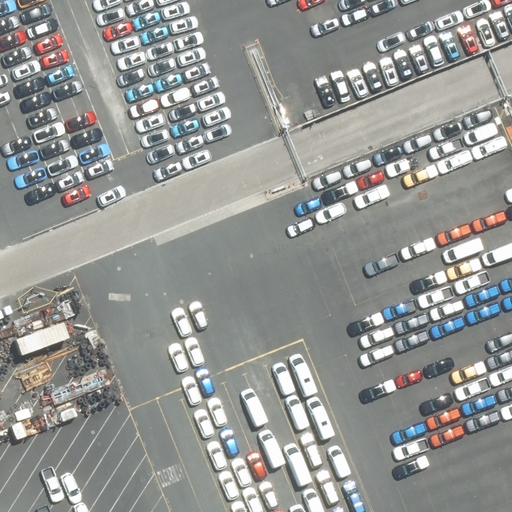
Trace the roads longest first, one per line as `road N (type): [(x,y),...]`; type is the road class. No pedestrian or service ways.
road 1 (unknown): [(218,189),(275,293),(364,511)]
road 2 (unknown): [(152,388),(48,444),(27,469),(38,511)]
road 3 (unknown): [(97,238),(152,388)]
road 4 (unknown): [(152,388),(197,511)]
